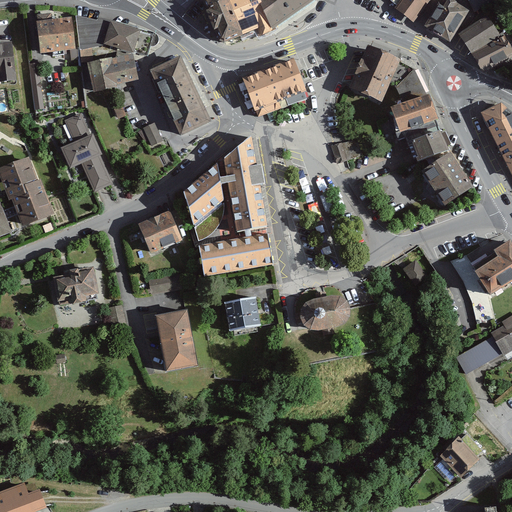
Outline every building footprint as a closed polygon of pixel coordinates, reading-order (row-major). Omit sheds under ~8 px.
[(209,0),(225,41),(271,24),(261,0),(209,0)] [(307,0),(261,0),(271,24),(307,0)] [(431,0),(401,0),(397,7),(396,8),(414,22),(428,2),(431,0)] [(447,0),(444,6),(439,3),(425,25),(450,41),(469,11),(451,0),(447,0)] [(50,13),(37,15),(41,53),(74,49),(71,19),(51,22),(50,13)] [(81,50),(102,45),(134,53),(141,30),(110,18),(75,14),(81,50)] [(489,16),(459,34),(481,72),(511,53),(511,47),(503,33),(500,35),(489,16)] [(155,33),(141,30),(134,53),(148,56),(150,46),(153,46),(156,45),(158,43),(159,39),(159,37),(157,34),(155,33)] [(12,42),(0,43),(0,82),(17,81),(12,42)] [(369,42),(348,88),(384,103),(404,58),(369,42)] [(132,53),(87,63),(94,91),(139,80),(132,53)] [(179,56),(151,70),(180,135),(211,121),(179,56)] [(294,59),(243,78),(258,117),(309,98),(294,59)] [(47,109),(40,63),(28,65),(36,111),(47,109)] [(403,104),(426,95),(413,70),(397,87),(403,104)] [(437,118),(429,94),(426,95),(403,104),(391,108),(400,132),(437,118)] [(511,113),(501,104),(480,115),(511,177),(511,113)] [(74,142),(91,135),(82,112),(64,120),(74,142)] [(155,123),(144,128),(152,145),(163,140),(155,123)] [(440,129),(413,139),(421,162),(448,151),(440,129)] [(113,184),(91,135),(74,142),(61,148),(70,169),(82,164),(94,192),(113,184)] [(238,231),(268,226),(251,137),(225,160),(238,231)] [(356,141),(332,147),(338,164),(362,157),(356,141)] [(451,152),(422,170),(445,205),(473,187),(451,152)] [(30,156),(0,167),(0,171),(23,227),(54,214),(30,156)] [(224,203),(218,165),(184,193),(199,241),(209,236),(217,229),(221,222),(223,215),(224,203)] [(1,203),(0,202),(0,236),(11,232),(1,203)] [(170,211),(139,224),(151,253),(183,240),(170,211)] [(199,246),(205,277),(271,265),(266,234),(199,246)] [(511,282),(511,240),(495,250),(499,257),(476,271),(491,296),(511,282)] [(427,279),(415,261),(404,268),(416,286),(427,279)] [(94,265),(52,275),(60,308),(102,298),(94,265)] [(178,267),(147,273),(149,288),(180,283),(178,267)] [(332,295),(313,299),(306,303),(302,309),(301,317),(303,325),(310,330),(319,331),(346,324),(350,317),(351,308),(348,301),(341,296),(332,295)] [(256,297),(225,302),(230,331),(261,326),(256,297)] [(124,305),(109,306),(110,324),(125,324),(124,305)] [(187,310),(157,315),(166,369),(196,364),(187,310)] [(511,315),(501,322),(504,327),(491,334),(492,336),(502,353),(504,357),(511,352),(511,315)] [(466,374),(502,353),(492,336),(456,357),(466,374)] [(458,439),(439,458),(460,480),(480,461),(458,439)] [(39,511),(29,480),(0,489),(0,511),(39,511)]
